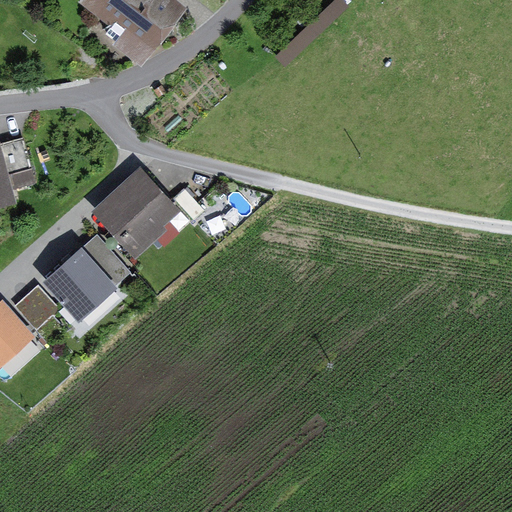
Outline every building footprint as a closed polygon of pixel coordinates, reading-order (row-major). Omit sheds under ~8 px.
[(173,10),(160,0),(96,0),(118,16),(106,31),(138,57),(173,10)] [(0,198),(7,196),(1,175),(31,167),(23,139),(0,145),(0,198)] [(157,223),(173,208),(140,172),(98,211),(135,250),(160,227),(157,223)] [(174,198),(194,219),(204,209),(185,188),(174,198)] [(79,315),(129,270),(118,257),(101,272),(81,250),(47,280),(79,315)] [(20,299),(42,323),(63,304),(41,280),(20,299)] [(0,362),(31,335),(1,302),(0,302),(0,362)] [(48,342),(63,328),(52,315),(37,329),(48,342)]
